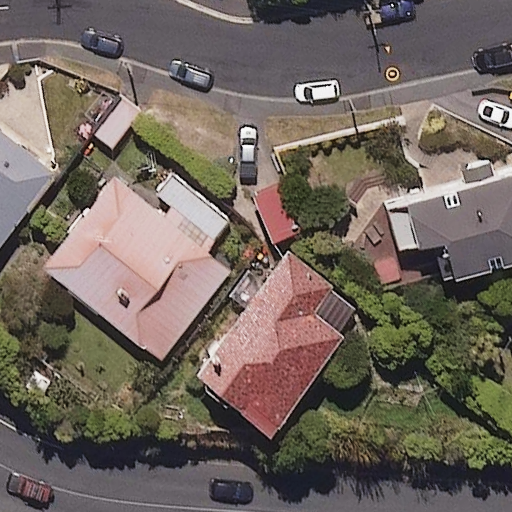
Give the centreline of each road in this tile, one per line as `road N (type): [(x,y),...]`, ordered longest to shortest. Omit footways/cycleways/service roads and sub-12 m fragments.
road 1 (residential): [(0,5),(51,3),(287,58),(511,23)]
road 2 (tertiary): [(0,463),(64,490),(246,511)]
